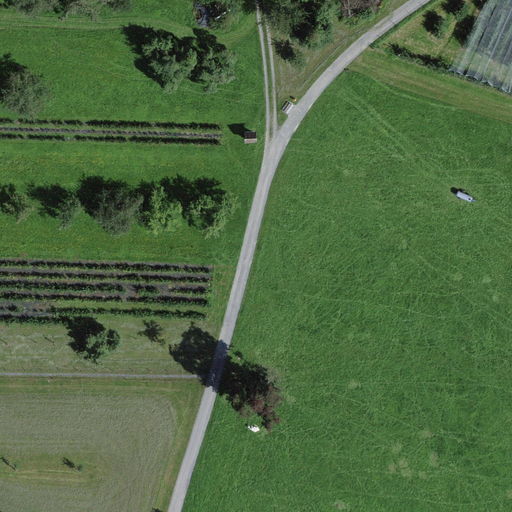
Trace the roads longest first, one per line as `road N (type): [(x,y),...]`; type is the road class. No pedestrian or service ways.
road 1 (track): [(424,0),(335,76),(269,162),(177,511)]
road 2 (track): [(269,162),(255,0)]
